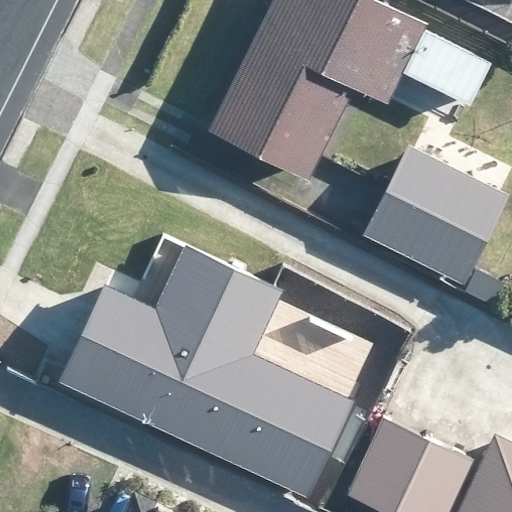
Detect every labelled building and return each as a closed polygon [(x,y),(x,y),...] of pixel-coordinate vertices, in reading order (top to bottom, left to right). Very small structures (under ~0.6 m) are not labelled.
[(413,28),(415,24),(366,0),(260,0),(199,124),(197,128),(212,136),(297,179),(343,86),(363,96),(376,103),(385,86),(392,71),(457,103),(477,61),(465,54),(413,28)] [(357,227),(453,276),(463,256),(489,269),(504,240),(478,226),(495,196),(483,189),(496,166),(416,125),(404,150),(399,146),(382,180),(365,212),(357,227)] [(276,291),(188,250),(158,313),(107,289),(64,380),(306,494),(350,400),(247,351),(276,291)] [(445,511),(469,460),(381,420),(348,492),(392,511),(445,511)] [(511,511),(511,445),(496,438),(462,511),(511,511)] [(170,511),(120,486),(107,511),(170,511)]
